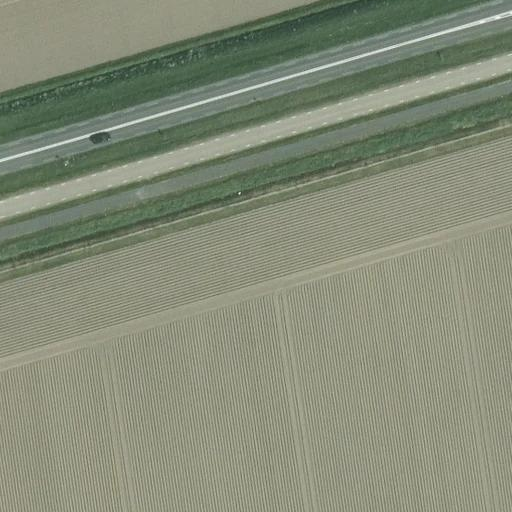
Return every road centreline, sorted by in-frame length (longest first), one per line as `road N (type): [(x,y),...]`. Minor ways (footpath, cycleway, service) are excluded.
road 1 (primary): [(511,11),(0,159)]
road 2 (unclassified): [(0,212),(511,64)]
